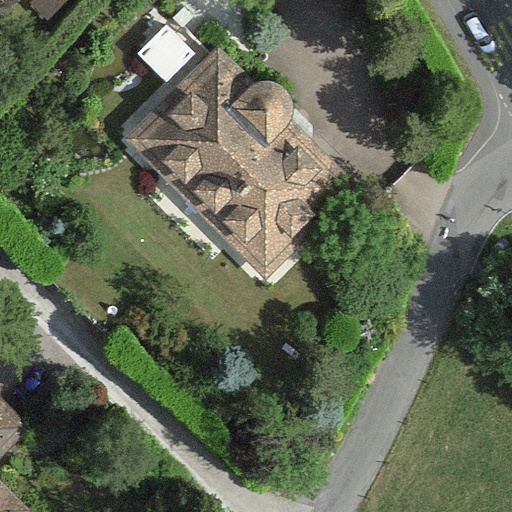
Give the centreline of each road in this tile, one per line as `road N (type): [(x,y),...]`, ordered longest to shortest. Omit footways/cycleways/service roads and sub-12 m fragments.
road 1 (residential): [(511,168),(455,245),(329,511)]
road 2 (residential): [(260,511),(206,472),(0,266)]
